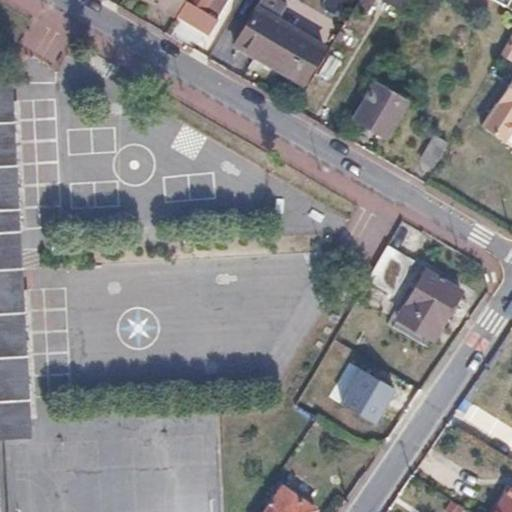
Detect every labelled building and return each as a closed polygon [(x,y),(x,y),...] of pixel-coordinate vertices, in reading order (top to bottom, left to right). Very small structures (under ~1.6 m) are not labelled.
[(145,0),(173,16),(182,0),(145,0)] [(185,0),(185,1),(182,0),(173,16),(207,35),(215,21),(209,17),(213,8),(208,5),(210,0),(185,0)] [(372,0),(371,0),(357,0),(345,20),(352,25),(357,16),(361,19),(372,0)] [(489,0),(505,9),(510,0),(489,0)] [(322,47),(255,9),(234,46),(301,84),(322,47)] [(511,61),(511,40),(510,39),(500,56),(511,63),(511,61)] [(234,46),(231,51),(298,89),(301,84),(234,46)] [(407,103),(374,83),(352,120),(385,139),(407,103)] [(511,85),(484,127),(504,140),(511,128),(511,85)] [(11,88),(0,88),(0,442),(30,441),(11,88)] [(447,146),(434,139),(420,162),(433,170),(447,146)] [(417,264),(386,245),(366,280),(395,296),(417,264)] [(423,272),(413,289),(403,306),(417,315),(412,323),(433,335),(459,293),(423,272)] [(417,315),(403,306),(398,314),(412,323),(417,315)] [(398,314),(395,319),(409,328),(412,323),(398,314)] [(412,323),(409,328),(430,340),(433,335),(412,323)] [(361,371),(342,405),(376,424),(395,389),(361,371)] [(312,511),(315,509),(282,488),(265,511),(312,511)] [(511,511),(511,494),(500,511),(511,511)]
